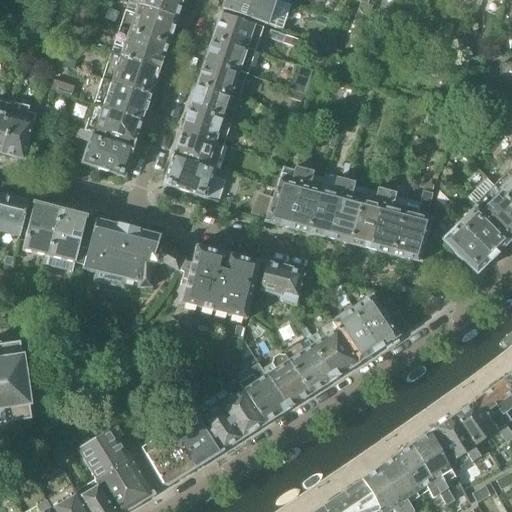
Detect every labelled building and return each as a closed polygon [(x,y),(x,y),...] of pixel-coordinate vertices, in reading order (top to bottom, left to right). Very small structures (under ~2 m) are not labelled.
[(127,0),(127,2),(176,19),(182,0),(127,0)] [(224,0),(221,11),(291,34),(300,8),(276,0),(224,0)] [(407,2),(400,0),(395,0),(385,25),(412,34),(416,21),(402,16),(407,2)] [(176,19),(127,2),(119,28),(167,44),(176,19)] [(80,5),(77,14),(87,18),(90,9),(80,5)] [(92,19),(87,18),(77,14),(74,21),(89,26),(92,19)] [(212,37),(254,52),(262,28),(220,14),(212,37)] [(357,15),(353,25),(366,29),(369,19),(357,15)] [(424,27),(420,37),(420,38),(435,43),(439,32),(424,27)] [(119,28),(110,54),(159,70),(167,44),(119,28)] [(478,33),(469,30),(461,52),(471,55),(478,33)] [(285,36),(270,31),(267,39),(282,44),(285,36)] [(459,52),(466,34),(457,31),(451,49),(459,52)] [(511,49),(511,45),(511,35),(509,35),(503,50),(511,49)] [(254,52),(212,37),(204,61),(246,75),(254,52)] [(298,49),(300,41),(287,37),(284,44),(298,49)] [(371,38),(366,52),(376,55),(381,41),(371,38)] [(106,63),(101,78),(150,95),(159,70),(110,54),(107,63),(106,63)] [(29,58),(27,66),(37,69),(40,61),(29,58)] [(60,58),(58,65),(69,69),(72,61),(60,58)] [(246,75),(204,61),(196,84),(238,99),(246,75)] [(511,64),(498,64),(498,85),(511,85),(511,64)] [(296,66),(288,90),(303,95),(311,71),(296,66)] [(101,78),(92,105),(141,121),(150,95),(101,78)] [(49,91),(70,97),(73,88),(52,81),(49,91)] [(196,84),(188,108),(230,122),(238,99),(196,84)] [(303,95),(288,90),(290,91),(288,98),(300,103),(303,95)] [(14,103),(0,99),(0,156),(14,103)] [(28,107),(14,103),(0,156),(23,162),(35,114),(27,112),(28,107)] [(485,103),(479,109),(502,132),(502,131),(511,141),(511,128),(506,123),(499,116),(485,103)] [(141,121),(92,105),(84,130),(133,147),(141,121)] [(59,114),(37,107),(35,115),(57,121),(59,114)] [(188,108),(180,131),(222,145),(230,122),(188,108)] [(506,123),(511,128),(511,113),(507,108),(499,116),(506,123)] [(289,138),(294,123),(286,120),(281,135),(289,138)] [(133,147),(84,130),(79,128),(76,139),(87,143),(80,163),(122,177),(133,147)] [(180,131),(172,154),(218,170),(226,147),(222,145),(180,131)] [(333,134),(328,148),(332,150),(337,136),(333,134)] [(272,153),(270,162),(280,165),(283,156),(272,153)] [(305,165),(308,155),(301,153),(298,162),(305,165)] [(227,173),(218,170),(172,154),(161,185),(217,204),(227,173)] [(350,166),(345,164),(341,175),(346,176),(350,166)] [(511,167),(493,186),(511,205),(511,167)] [(300,185),(304,170),(294,168),(293,170),(281,168),(278,179),(275,189),(270,206),(265,220),(264,223),(285,228),(289,218),(287,217),(293,200),(296,202),(301,186),(300,185)] [(289,218),(285,228),(306,234),(323,178),(311,176),(312,172),(304,170),(300,185),(301,186),(296,202),(293,200),(287,217),(289,218)] [(275,189),(278,179),(271,176),(266,186),(275,189)] [(323,178),(306,234),(327,239),(331,229),(329,228),(334,211),(338,212),(343,196),(341,195),(345,181),(335,178),(335,181),(323,178)] [(331,229),(327,239),(349,244),(365,189),(353,186),(354,183),(345,181),(341,195),(343,196),(338,212),(334,211),(329,228),(331,229)] [(406,200),(390,255),(415,261),(434,187),(424,185),(419,203),(406,200)] [(511,239),(511,205),(493,186),(473,205),(475,207),(510,241),(511,239)] [(376,192),(365,189),(349,244),(369,250),(372,239),(371,239),(376,222),(379,223),(384,206),(382,206),(386,192),(377,189),(376,192)] [(395,194),(386,192),(382,206),(384,206),(379,223),(376,222),(371,239),(372,239),(369,250),(390,255),(406,200),(394,197),(395,194)] [(438,192),(436,201),(448,213),(455,206),(438,192)] [(0,231),(17,236),(27,203),(0,196),(0,231)] [(256,202),(251,215),(265,220),(270,206),(256,201),(256,202)] [(448,213),(436,201),(431,215),(441,219),(448,213)] [(47,258),(58,211),(33,204),(21,252),(47,258)] [(475,207),(458,224),(494,259),(498,255),(497,254),(510,241),(475,207)] [(58,211),(47,258),(45,266),(71,273),(84,218),(58,211)] [(183,261),(156,247),(158,237),(101,223),(96,222),(94,221),(94,222),(87,220),(81,247),(78,246),(73,264),(82,267),(82,268),(81,268),(80,270),(94,273),(125,281),(136,283),(136,289),(150,289),(150,271),(163,264),(177,272),(178,270),(183,263),(182,262),(183,261)] [(494,259),(458,224),(441,240),(453,253),(461,261),(475,276),(488,263),(489,264),(494,259)] [(183,263),(178,270),(182,274),(179,285),(184,286),(180,304),(245,321),(260,263),(194,246),(190,264),(183,263)] [(4,257),(3,265),(11,266),(12,259),(4,257)] [(298,273),(264,264),(255,300),(261,302),(263,294),(279,298),(278,302),(295,306),(301,278),(298,273)] [(396,336),(386,321),(385,321),(388,319),(382,311),(381,312),(371,297),(350,310),(377,353),(383,349),(382,348),(397,338),(396,336)] [(31,319),(35,306),(7,299),(4,310),(5,310),(5,312),(31,319)] [(61,313),(35,306),(31,319),(58,326),(61,313)] [(253,315),(260,320),(262,309),(255,307),(253,315)] [(377,353),(350,310),(329,323),(357,365),(372,354),(373,355),(377,353)] [(398,314),(386,321),(396,336),(407,328),(398,314)] [(357,365),(329,323),(317,331),(316,334),(310,337),(303,326),(299,328),(304,335),(333,380),(357,365)] [(240,340),(243,329),(235,327),(233,338),(240,340)] [(309,395),(333,380),(304,335),(300,338),(303,342),(299,344),(298,342),(282,352),(285,356),(309,395)] [(0,426),(10,425),(10,423),(30,420),(28,408),(30,408),(22,355),(20,355),(18,343),(0,345),(0,426)] [(215,351),(212,362),(221,365),(224,354),(215,351)] [(271,364),(270,365),(264,368),(257,355),(252,358),(254,361),(286,410),(309,395),(285,356),(277,355),(272,358),(271,364)] [(256,371),(236,382),(264,425),(286,410),(254,361),(250,363),(256,371)] [(219,373),(221,365),(212,362),(210,371),(219,373)] [(511,373),(501,382),(511,396),(511,373)] [(236,382),(213,396),(241,439),(264,425),(236,382)] [(511,396),(501,382),(472,403),(481,417),(485,415),(496,432),(506,445),(511,440),(511,437),(505,426),(510,423),(505,415),(511,409),(511,396)] [(241,439),(213,396),(193,408),(196,413),(221,452),(241,439)] [(472,403),(453,418),(473,448),(480,443),(496,432),(485,415),(481,417),(472,403)] [(58,428),(65,424),(57,410),(45,406),(58,428)] [(196,413),(168,432),(193,470),(221,452),(196,413)] [(473,448),(453,418),(430,434),(452,477),(487,453),(480,443),(473,448)] [(69,446),(76,442),(65,424),(58,428),(69,446)] [(128,427),(137,441),(143,438),(138,429),(128,427)] [(131,459),(114,431),(112,428),(76,450),(95,481),(131,459)] [(193,470),(168,432),(138,451),(162,487),(166,487),(193,470)] [(452,477),(430,434),(411,446),(439,497),(445,508),(454,502),(444,486),(454,479),(452,477)] [(54,458),(65,451),(61,445),(49,451),(54,458)] [(411,446),(395,458),(418,498),(424,494),(431,503),(439,497),(411,446)] [(395,458),(378,469),(401,511),(412,511),(413,511),(408,505),(418,498),(395,458)] [(126,511),(153,496),(131,459),(95,481),(97,486),(112,511),(126,511)] [(65,478),(60,468),(54,472),(59,481),(65,478)] [(401,511),(378,469),(361,481),(377,511),(401,511)] [(511,485),(511,480),(509,475),(495,482),(500,491),(511,485)] [(7,478),(0,482),(9,496),(16,492),(7,478)] [(377,511),(361,481),(344,493),(354,511),(377,511)] [(112,511),(97,486),(77,498),(84,511),(112,511)] [(84,511),(77,498),(71,487),(46,502),(51,511),(84,511)] [(490,497),(484,487),(471,495),(476,504),(490,497)] [(354,511),(344,493),(323,507),(325,511),(354,511)] [(51,511),(46,502),(45,501),(34,507),(35,508),(28,511),(51,511)]
